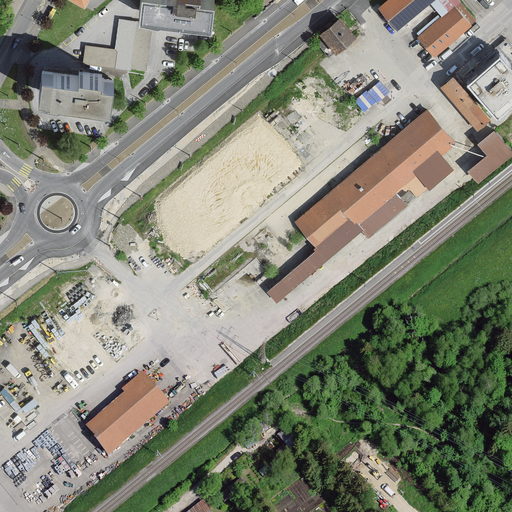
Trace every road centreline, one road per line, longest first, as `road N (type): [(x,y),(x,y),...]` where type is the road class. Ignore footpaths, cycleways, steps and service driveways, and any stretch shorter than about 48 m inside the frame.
road 1 (primary): [(83,203),(331,0)]
road 2 (primary): [(297,0),(67,187)]
